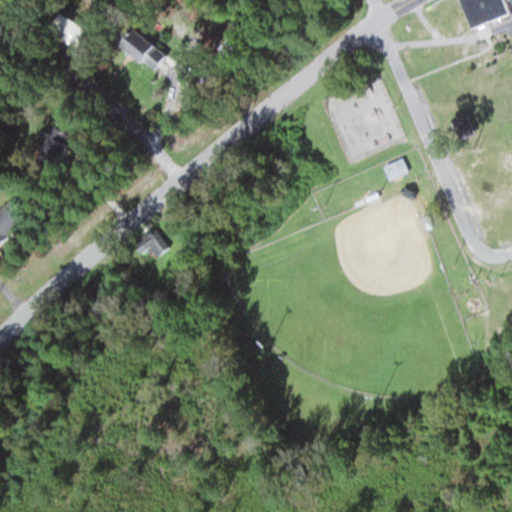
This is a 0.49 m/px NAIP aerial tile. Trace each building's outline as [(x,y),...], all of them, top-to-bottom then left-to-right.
[(459,0),(469,27),(508,12),(503,0),(459,0)] [(73,41),(83,28),(64,13),(54,27),(73,41)] [(114,42),(138,62),(152,45),(128,25),(114,42)] [(449,118),(459,138),(473,131),(464,111),(449,118)] [(33,152),(48,165),(71,139),(56,125),(33,152)] [(384,164),(389,178),(409,172),(405,157),(384,164)] [(0,236),(15,224),(2,208),(0,209),(0,236)]
